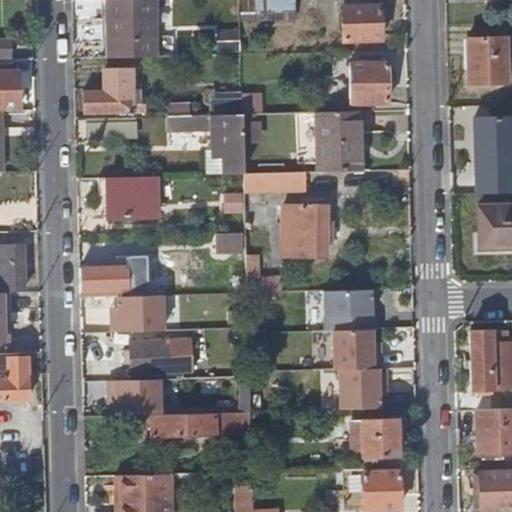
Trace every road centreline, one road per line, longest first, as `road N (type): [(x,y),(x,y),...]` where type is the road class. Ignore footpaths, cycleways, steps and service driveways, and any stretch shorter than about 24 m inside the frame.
road 1 (residential): [(67,511),(53,0)]
road 2 (residential): [(433,302),(424,0)]
road 3 (residential): [(438,511),(433,302)]
